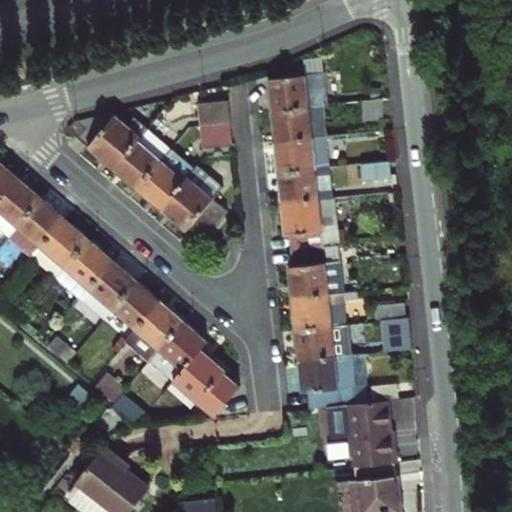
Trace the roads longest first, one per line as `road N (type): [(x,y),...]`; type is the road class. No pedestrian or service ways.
road 1 (residential): [(403,0),(453,511)]
road 2 (residential): [(5,115),(265,42),(371,0)]
road 3 (residential): [(258,298),(223,295),(194,280),(5,115)]
road 4 (residential): [(236,88),(258,298)]
